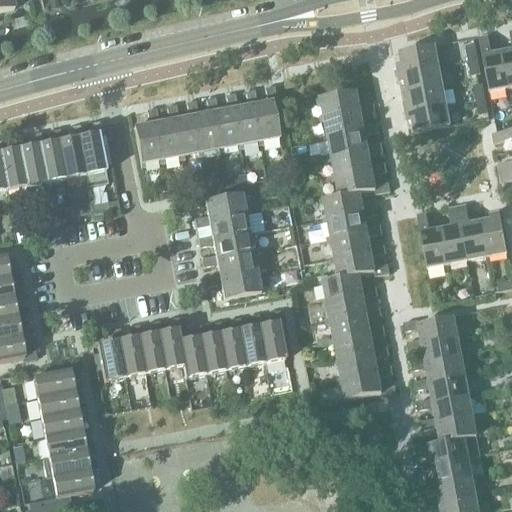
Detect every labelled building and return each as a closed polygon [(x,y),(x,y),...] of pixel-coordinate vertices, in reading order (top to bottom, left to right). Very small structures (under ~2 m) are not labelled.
[(11,0),(0,0),(0,14),(14,12),(11,0)] [(511,47),(511,53),(502,55),(509,91),(511,90),(511,34),(510,35),(511,47)] [(509,91),(502,55),(492,57),(488,39),(478,40),(489,95),(509,91)] [(465,49),(468,63),(477,62),(475,47),(465,49)] [(396,68),(398,77),(438,69),(434,49),(399,56),(401,67),(396,68)] [(477,62),(468,63),(471,78),(480,77),(477,62)] [(405,85),(407,96),(442,89),(438,69),(398,77),(400,86),(405,85)] [(337,77),(340,89),(355,86),(353,74),(337,77)] [(473,89),(475,103),(485,101),(482,87),(473,89)] [(267,105),(257,107),(252,107),(259,144),(279,140),(272,105),(276,104),(274,89),(265,91),(267,105)] [(404,107),(406,116),(446,109),(442,89),(407,96),(409,106),(404,107)] [(248,108),(237,110),(233,111),(240,148),(259,144),(252,107),(257,107),(254,93),(245,95),(248,108)] [(320,101),(324,120),(361,113),(362,119),(375,116),(374,107),(360,110),(357,94),(320,101)] [(228,112),(217,114),(213,115),(220,151),(240,148),(233,111),(237,110),(234,97),(225,98),(228,112)] [(208,116),(198,118),(193,119),(200,155),(220,151),(213,115),(217,114),(215,100),(206,102),(208,116)] [(485,101),(475,103),(478,118),(488,116),(485,101)] [(189,120),(178,122),(173,122),(180,159),(200,155),(193,119),(198,118),(195,104),(186,106),(189,120)] [(169,123),(158,125),(153,126),(160,163),(180,159),(173,122),(178,122),(175,108),(166,110),(169,123)] [(446,109),(406,116),(407,126),(412,125),(414,136),(450,129),(446,109)] [(153,126),(158,125),(156,111),(147,113),(149,127),(133,130),(140,166),(160,163),(153,126)] [(324,120),(328,140),(364,133),(365,138),(379,136),(377,127),(364,129),(362,119),(361,113),(324,120)] [(92,138),(81,140),(77,141),(84,178),(86,190),(107,186),(98,138),(101,137),(98,124),(90,126),(92,138)] [(72,142),(62,144),(58,145),(65,182),(84,178),(77,141),(81,140),(79,128),(70,130),(72,142)] [(53,146),(42,148),(38,148),(45,186),(65,182),(58,145),(62,144),(59,132),(51,133),(53,146)] [(328,140),(332,160),(368,153),(369,158),(383,155),(381,146),(367,149),(365,138),(364,133),(328,140)] [(511,143),(511,133),(492,137),(494,147),(511,143)] [(33,149),(22,152),(19,152),(26,189),(45,186),(38,148),(42,148),(40,135),(31,137),(33,149)] [(14,153),(3,155),(0,155),(0,161),(6,193),(26,189),(19,152),(22,152),(20,139),(11,141),(14,153)] [(332,160),(335,180),(372,173),(373,178),(387,175),(385,166),(371,169),(369,158),(368,153),(332,160)] [(511,165),(498,168),(500,177),(511,174),(511,165)] [(335,180),(339,199),(339,200),(360,196),(375,194),(376,198),(390,195),(389,186),(375,188),(373,178),(372,173),(335,180)] [(511,184),(511,174),(500,177),(502,186),(511,184)] [(323,202),(327,222),(364,215),(365,220),(378,218),(377,209),(363,211),(360,196),(339,200),(339,199),(323,202)] [(205,209),(207,219),(208,224),(245,217),(241,197),(205,204),(205,200),(190,202),(192,211),(205,209)] [(466,208),(457,210),(467,264),(487,261),(480,225),(469,227),(466,208)] [(451,231),(441,233),(447,268),(467,264),(457,210),(448,212),(451,231)] [(91,218),(90,211),(81,212),(82,220),(91,218)] [(248,233),(264,230),(262,214),(245,216),(248,233)] [(327,222),(331,242),(367,235),(368,240),(382,237),(380,228),(367,231),(365,220),(364,215),(327,222)] [(447,268),(441,233),(430,235),(426,216),(417,218),(427,272),(447,268)] [(491,223),(480,225),(487,261),(507,257),(500,216),(490,218),(491,223)] [(209,228),(211,239),(212,244),(249,237),(245,217),(208,224),(207,219),(194,222),(195,231),(209,228)] [(16,246),(13,233),(6,234),(8,248),(16,246)] [(331,242),(335,262),(371,255),(372,260),(386,257),(384,248),(370,251),(368,240),(367,235),(331,242)] [(213,248),(215,259),(216,264),(252,257),(249,237),(212,244),(211,239),(197,242),(199,251),(213,248)] [(335,262),(338,281),(339,282),(359,278),(374,275),(375,280),(389,277),(388,268),(374,270),(372,260),(371,255),(335,262)] [(217,268),(219,278),(220,283),(256,276),(252,257),(216,264),(215,259),(201,261),(203,270),(217,268)] [(0,261),(0,282),(9,281),(9,286),(22,283),(20,275),(8,277),(5,261),(0,261)] [(220,283),(219,278),(205,281),(207,290),(221,287),(224,303),(260,296),(256,276),(220,283)] [(323,284),(327,305),(363,298),(364,302),(378,300),(376,291),(362,293),(359,278),(339,282),(338,281),(323,284)] [(0,282),(0,303),(12,301),(13,305),(25,303),(24,294),(11,297),(9,286),(9,281),(0,282)] [(511,282),(497,286),(499,295),(511,292),(511,282)] [(327,305),(331,325),(367,318),(368,322),(382,319),(380,310),(366,313),(364,302),(363,298),(327,305)] [(0,303),(0,324),(16,321),(17,325),(29,323),(27,314),(15,316),(13,305),(12,301),(0,303)] [(273,328),(262,330),(258,331),(264,367),(285,363),(278,328),(281,327),(279,314),(270,316),(273,328)] [(253,332),(242,334),(238,335),(245,370),(264,367),(258,331),(262,330),(259,318),(251,320),(253,332)] [(331,325),(334,345),(371,337),(371,341),(385,339),(384,330),(370,332),(368,322),(367,318),(331,325)] [(0,324),(0,344),(20,341),(21,344),(33,342),(31,334),(19,336),(17,325),(16,321),(0,324)] [(172,334),(161,337),(157,337),(164,374),(182,370),(183,370),(179,345),(180,345),(178,334),(181,334),(179,321),(170,322),(172,334)] [(419,332),(421,343),(422,347),(458,340),(454,321),(419,327),(418,323),(403,326),(405,335),(419,332)] [(233,335),(222,337),(218,338),(225,374),(245,370),(238,335),(242,334),(240,322),(231,323),(233,335)] [(153,338),(141,340),(138,341),(144,377),(164,374),(157,337),(161,337),(159,324),(150,326),(153,338)] [(214,339),(203,341),(199,342),(205,378),(225,374),(218,338),(222,337),(220,325),(211,327),(214,339)] [(133,342),(122,344),(118,345),(125,381),(144,377),(138,341),(141,340),(139,328),(131,330),(133,342)] [(194,343),(180,345),(179,345),(183,370),(182,370),(185,382),(205,378),(199,342),(203,341),(200,329),(192,331),(194,343)] [(118,345),(122,344),(120,332),(111,333),(113,345),(97,348),(104,385),(125,381),(118,345)] [(334,345),(338,364),(375,357),(375,361),(389,358),(387,349),(374,352),(371,341),(371,337),(334,345)] [(422,352),(424,363),(425,367),(462,360),(458,340),(422,347),(421,343),(407,346),(409,355),(422,352)] [(20,341),(0,344),(0,365),(23,361),(23,364),(36,362),(35,353),(23,356),(21,344),(20,341)] [(338,364),(342,384),(378,377),(379,381),(393,378),(391,369),(377,372),(375,361),(375,357),(338,364)] [(426,372),(428,382),(429,387),(465,380),(462,360),(425,367),(424,363),(411,365),(412,374),(426,372)] [(33,382),(36,402),(73,395),(69,375),(33,382)] [(378,377),(342,384),(345,403),(381,396),(382,401),(396,398),(395,389),(381,391),(379,381),(378,377)] [(430,391),(432,402),(433,407),(469,400),(465,380),(429,387),(428,382),(414,385),(416,394),(430,391)] [(36,402),(40,422),(77,415),(73,395),(36,402)] [(434,411),(436,422),(437,427),(473,420),(469,400),(433,407),(432,402),(418,405),(420,414),(434,411)] [(40,422),(44,442),(80,435),(77,415),(40,422)] [(437,431),(440,446),(465,441),(465,442),(477,440),(473,420),(437,427),(436,422),(422,424),(424,433),(437,431)] [(44,442),(48,462),(84,455),(80,435),(44,442)] [(429,453),(431,463),(432,469),(469,462),(465,442),(465,441),(440,446),(430,448),(429,444),(414,446),(416,455),(429,453)] [(48,462),(52,482),(88,475),(84,455),(48,462)] [(433,472),(435,483),(436,488),(473,481),(469,462),(432,469),(431,463),(418,466),(419,475),(433,472)] [(88,475),(52,482),(55,502),(74,498),(92,495),(88,475)] [(437,492),(439,503),(440,508),(476,501),(473,481),(436,488),(435,483),(421,486),(423,495),(437,492)] [(66,506),(75,504),(74,501),(74,498),(55,502),(28,507),(29,510),(29,511),(33,511),(34,511),(42,510),(50,509),(58,507),(66,506)] [(440,508),(439,503),(425,505),(426,511),(439,511),(441,511),(440,511),(478,511),(476,501),(440,508)]
